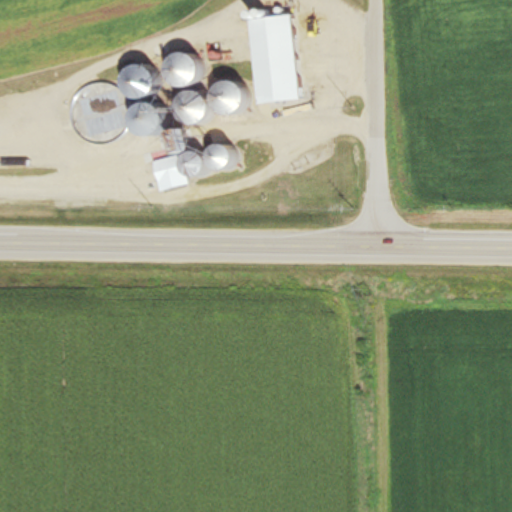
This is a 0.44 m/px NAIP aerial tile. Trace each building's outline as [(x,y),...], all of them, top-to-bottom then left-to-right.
[(258,110),(300,106),(292,15),(250,19),(258,110)] [(165,80),(186,90),(198,62),(177,53),(165,80)] [(154,106),(154,98),(154,97),(152,69),(141,67),(129,68),(125,90),(125,97),(135,99),(130,124),(131,134),(147,137),(165,135),(167,136),(169,155),(187,153),(189,141),(197,140),(197,136),(167,129),(171,113),(170,110),(154,106)] [(214,111),(237,115),(243,85),(220,81),(214,111)] [(208,117),(203,92),(186,95),(191,121),(208,117)] [(232,163),(225,143),(210,149),(217,168),(232,163)] [(189,187),(187,176),(204,173),(201,154),(154,162),(159,192),(189,187)]
